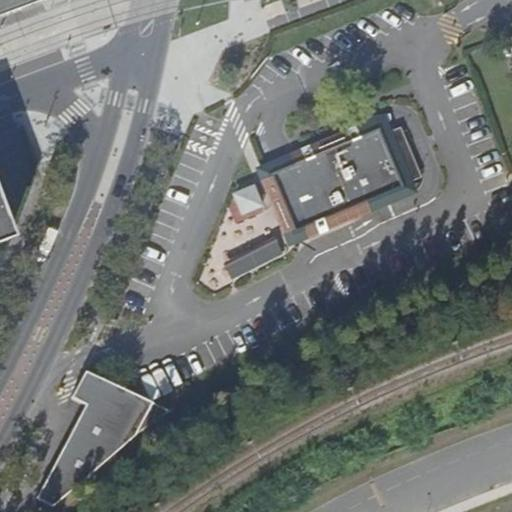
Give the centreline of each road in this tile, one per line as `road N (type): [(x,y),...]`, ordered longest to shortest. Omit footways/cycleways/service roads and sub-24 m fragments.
road 1 (primary): [(0,445),(121,184),(149,89),(139,53)]
road 2 (primary): [(97,155),(68,239),(0,379)]
